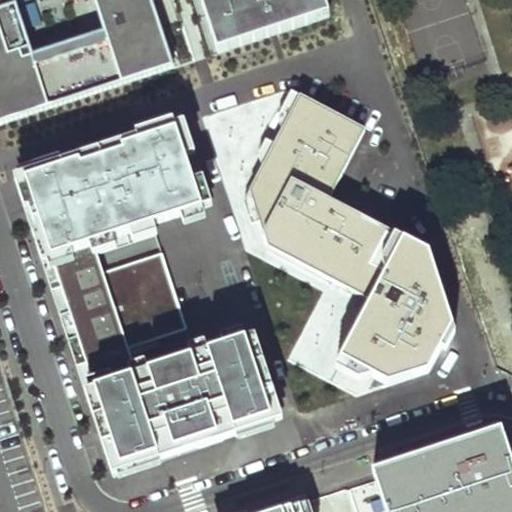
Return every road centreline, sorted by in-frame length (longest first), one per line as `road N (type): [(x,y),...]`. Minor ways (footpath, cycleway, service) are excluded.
road 1 (residential): [(156,511),(494,412),(511,415)]
road 2 (residential): [(0,229),(88,497),(110,511)]
